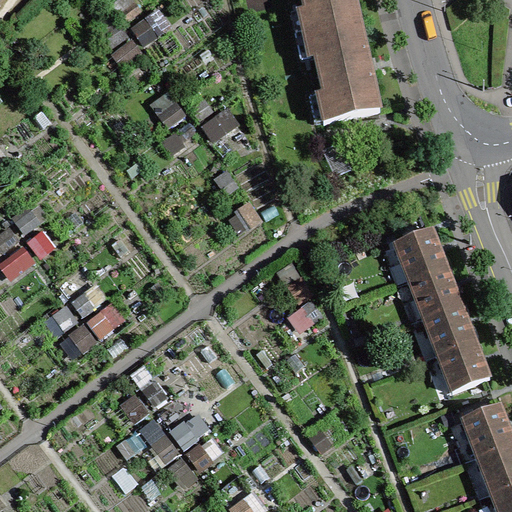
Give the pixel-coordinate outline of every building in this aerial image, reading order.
[(302,0),(310,33),(359,22),(353,0),(302,0)] [(331,124),(380,113),(359,22),(310,33),(331,124)] [(402,263),(409,261),(417,281),(446,270),(432,232),(395,246),(402,263)] [(460,306),(446,270),(417,281),(410,284),(416,300),(423,297),(431,318),(460,306)] [(445,354),(474,343),(460,306),(431,318),(424,320),(430,336),(437,334),(445,354)] [(474,343),(445,354),(438,357),(445,373),(451,370),(460,392),(489,380),(474,343)] [(470,439),(477,436),(485,456),(511,445),(511,439),(500,407),(463,422),(470,439)] [(499,493),(511,487),(511,445),(485,456),(478,459),(484,475),(491,473),(499,493)] [(505,509),(506,511),(511,511),(511,487),(499,493),(492,496),(498,511),(505,509)]
